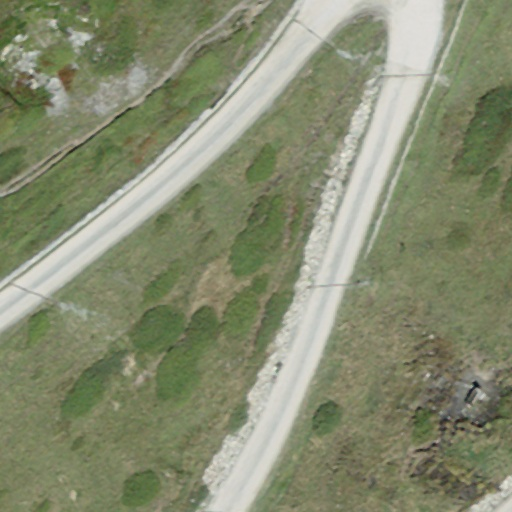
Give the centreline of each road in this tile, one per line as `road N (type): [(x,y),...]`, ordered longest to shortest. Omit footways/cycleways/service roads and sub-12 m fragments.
road 1 (track): [(225,511),(304,355),(362,202),(407,66),(415,23),(408,0)]
road 2 (track): [(330,0),(204,146),(0,309)]
